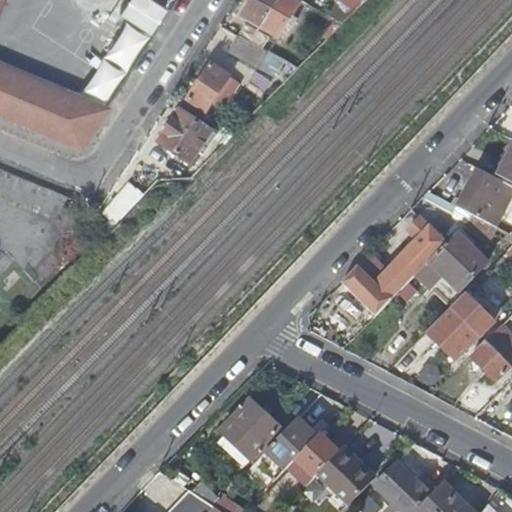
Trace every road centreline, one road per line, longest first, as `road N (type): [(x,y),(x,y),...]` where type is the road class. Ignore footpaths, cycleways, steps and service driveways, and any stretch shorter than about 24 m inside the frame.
road 1 (residential): [(511,62),(251,331)]
road 2 (residential): [(208,0),(89,181),(0,145)]
road 3 (residential): [(511,468),(251,331)]
road 4 (residential): [(251,331),(82,511)]
